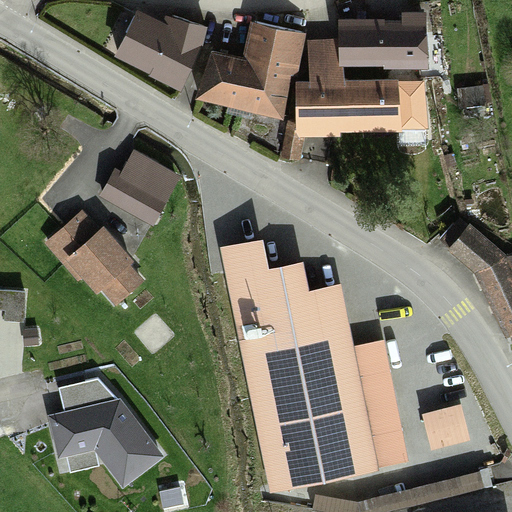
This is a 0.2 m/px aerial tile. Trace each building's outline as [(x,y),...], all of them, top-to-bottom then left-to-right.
[(136,16),(113,59),(175,92),(203,41),(167,21),(162,30),(136,16)] [(336,55),(336,67),(423,68),(423,31),(380,30),(380,24),(336,24),(336,55)] [(206,57),(197,104),(281,120),(289,78),(294,79),(301,40),(248,30),(241,64),(206,57)] [(336,67),(336,55),(310,55),(309,83),(295,83),(295,135),(398,136),(398,84),(336,84),(336,67)] [(422,84),(398,84),(398,136),(398,144),(421,144),(422,84)] [(475,90),(455,94),(459,112),(479,109),(475,90)] [(135,150),(120,176),(164,201),(172,205),(177,195),(170,191),(179,174),(135,150)] [(113,172),(98,198),(150,227),(164,201),(120,176),(113,172)] [(82,210),(44,242),(78,282),(82,278),(96,295),(101,291),(115,307),(144,281),(130,265),(134,262),(103,227),(99,230),(82,210)] [(447,253),(474,276),(503,338),(511,333),(511,270),(507,261),(467,230),(447,253)] [(259,243),(218,251),(268,498),(373,477),(336,289),(304,295),(299,269),(265,275),(259,243)] [(0,293),(0,310),(3,310),(3,318),(19,318),(20,294),(0,293)] [(33,331),(21,332),(22,344),(33,344),(33,331)] [(64,412),(47,415),(57,459),(66,457),(70,472),(98,466),(95,452),(123,488),(164,457),(120,399),(116,399),(98,379),(59,388),(64,412)] [(428,418),(400,422),(406,463),(434,459),(428,418)]
